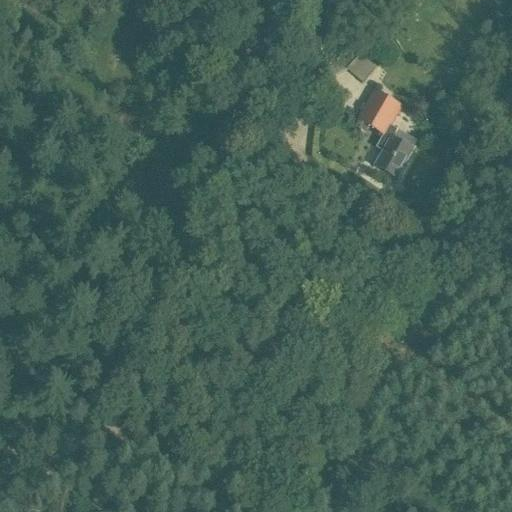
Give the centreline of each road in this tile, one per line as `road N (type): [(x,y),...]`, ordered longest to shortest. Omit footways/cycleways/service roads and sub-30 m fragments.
road 1 (unknown): [(0,105),(153,224),(153,262),(104,365),(108,387),(127,410),(222,460),(361,474),(414,511)]
road 2 (track): [(134,511),(0,389)]
road 3 (track): [(375,201),(449,216),(511,195)]
